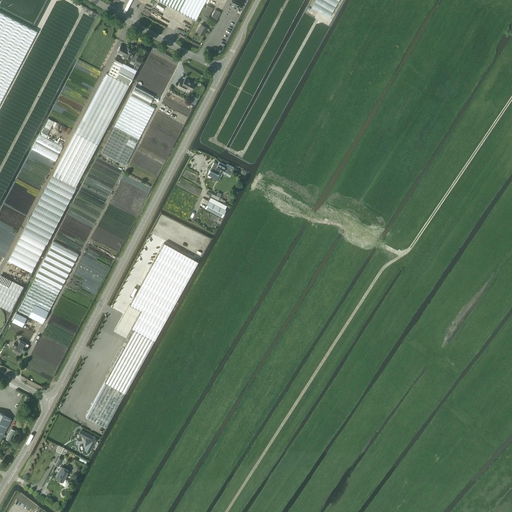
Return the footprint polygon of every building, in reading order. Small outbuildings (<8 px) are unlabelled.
[(158,0),(195,19),(205,0),(158,0)] [(315,0),(311,7),(329,17),(338,0),(315,0)] [(0,101),(37,31),(36,30),(0,11),(0,101)] [(197,31),(202,34),(206,27),(201,24),(197,31)] [(135,51),(127,47),(126,49),(124,47),(121,45),(118,51),(123,54),(123,56),(130,59),(135,51)] [(115,59),(107,73),(129,85),(136,70),(115,59)] [(52,175),(7,260),(30,273),(45,244),(46,244),(76,187),(75,187),(129,85),(106,73),(52,175)] [(194,83),(185,78),(183,84),(180,82),(177,87),(184,91),(186,87),(191,90),(194,83)] [(135,86),(101,153),(125,165),(155,108),(149,105),(154,96),(135,86)] [(42,132),(41,133),(46,136),(47,134),(54,121),(49,118),(42,132)] [(219,175),(218,175),(221,170),(231,174),(234,167),(227,164),(226,166),(219,162),(217,165),(214,163),(207,175),(216,180),(219,175)] [(211,196),(218,200),(220,200),(221,198),(220,197),(221,194),(218,192),(216,195),(212,193),(211,196)] [(208,201),(205,208),(222,217),(226,210),(225,209),(208,201)] [(200,210),(193,224),(200,227),(206,215),(209,217),(209,215),(200,210)] [(42,323),(69,271),(78,254),(53,241),(35,275),(35,276),(17,311),(42,323)] [(130,304),(141,310),(131,328),(134,329),(154,340),(198,261),(164,242),(130,304)] [(0,306),(10,312),(23,286),(0,274),(0,306)] [(12,321),(22,327),(27,318),(16,312),(12,321)] [(105,382),(86,417),(106,428),(125,393),(154,340),(134,329),(124,347),(105,382)] [(14,343),(12,347),(15,348),(13,351),(19,355),(21,352),(24,353),(26,349),(23,348),(26,343),(19,340),(16,344),(14,343)] [(0,439),(11,418),(0,412),(0,439)] [(22,417),(16,429),(19,430),(25,418),(22,417)] [(6,439),(9,441),(14,430),(12,429),(11,429),(6,439)] [(82,429),(80,433),(89,437),(87,438),(89,442),(90,442),(93,444),(95,440),(96,440),(95,435),(94,436),(82,429)] [(61,466),(55,477),(63,482),(62,484),(62,485),(64,486),(65,486),(68,481),(67,480),(65,479),(69,470),(61,466)]
